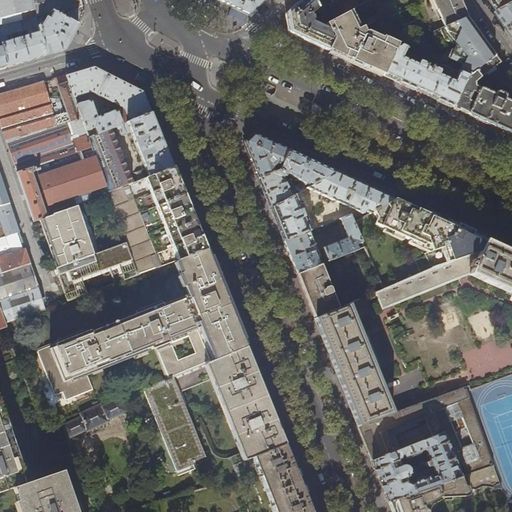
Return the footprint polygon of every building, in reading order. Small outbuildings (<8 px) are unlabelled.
[(0,0),(0,36),(7,67),(22,63),(44,56),(38,25),(36,16),(32,0),(0,0)] [(79,0),(32,0),(36,16),(50,13),(52,10),(56,12),(81,6),(80,2),(79,0)] [(223,0),(222,2),(232,6),(247,14),(248,14),(256,7),(263,0),(223,0)] [(296,36),(327,50),(332,39),(327,30),(311,22),(312,20),(312,17),(310,16),(317,9),(312,0),(300,0),(286,13),(289,33),(296,36)] [(335,18),(335,19),(334,20),(330,22),(325,25),(327,30),(332,39),(327,50),(330,52),(356,64),(383,76),(397,46),(401,44),(468,17),(460,0),(369,0),(357,6),(335,18)] [(340,0),(333,4),(329,7),(331,11),(334,16),(335,18),(357,6),(369,0),(340,0)] [(511,0),(495,0),(498,4),(499,8),(501,11),(511,5),(511,0)] [(511,33),(511,5),(501,11),(498,13),(511,33)] [(81,19),(84,14),(81,6),(56,12),(77,26),(81,19)] [(247,14),(232,6),(228,14),(239,18),(247,15),(247,14)] [(77,26),(56,12),(52,10),(50,13),(44,24),(38,25),(44,56),(47,55),(64,50),(73,34),(77,26)] [(44,24),(50,13),(36,16),(38,25),(44,24)] [(468,17),(401,44),(410,48),(440,63),(468,76),(475,71),(495,55),(491,50),(487,45),(483,40),(471,15),(468,17)] [(408,52),(410,48),(401,44),(397,46),(383,76),(410,88),(452,107),(465,79),(468,76),(440,63),(438,67),(443,69),(444,73),(447,75),(446,78),(438,75),(440,70),(430,66),(429,67),(431,69),(430,71),(425,68),(427,64),(419,60),(417,64),(402,58),(405,50),(408,52)] [(510,76),(495,55),(475,71),(480,78),(484,76),(500,84),(510,76)] [(66,76),(74,98),(92,93),(121,107),(117,113),(114,111),(100,117),(96,116),(92,103),(89,101),(77,105),(87,132),(95,129),(97,135),(151,113),(144,96),(142,92),(113,77),(94,67),(92,68),(81,71),(66,76)] [(480,78),(475,71),(468,76),(465,79),(452,107),(455,109),(467,114),(479,88),(475,86),(474,83),(480,78)] [(61,113),(56,99),(48,98),(43,82),(10,92),(0,94),(0,122),(11,157),(17,173),(92,148),(89,138),(87,132),(77,105),(74,98),(66,76),(55,79),(67,111),(61,113)] [(495,95),(479,88),(467,114),(488,124),(509,134),(511,128),(511,103),(503,99),(504,97),(504,95),(497,92),(496,93),(495,95)] [(322,108),(313,104),(310,110),(319,114),(322,108)] [(168,155),(151,113),(97,135),(89,138),(92,148),(109,193),(133,183),(114,137),(119,135),(119,136),(130,132),(149,177),(173,167),(168,155)] [(281,166),(288,150),(270,142),(253,134),(244,143),(252,164),(258,179),(279,171),(274,166),(277,164),(281,166)] [(92,148),(17,173),(25,198),(33,222),(39,220),(51,216),(51,215),(77,206),(109,195),(109,193),(92,148)] [(310,160),(288,150),(281,166),(279,171),(285,177),(288,174),(302,183),(295,186),(301,192),(308,188),(336,172),(310,160)] [(176,175),(173,167),(149,177),(133,183),(109,193),(109,195),(127,243),(138,275),(176,261),(206,250),(205,246),(176,175)] [(283,179),(285,177),(279,171),(258,179),(265,195),(270,209),(296,195),(301,192),(295,186),(290,191),(283,179)] [(365,186),(336,172),(308,188),(363,214),(363,213),(364,213),(365,213),(365,212),(366,212),(370,214),(394,199),(365,186)] [(0,206),(10,204),(3,185),(0,175),(0,206)] [(304,215),(296,195),(270,209),(274,220),(283,242),(308,232),(310,231),(307,225),(314,221),(310,212),(304,215)] [(445,222),(434,217),(399,201),(394,199),(370,214),(368,215),(376,219),(373,224),(431,250),(424,255),(431,269),(439,266),(480,252),(485,240),(478,237),(445,222)] [(15,219),(10,204),(0,206),(0,309),(5,323),(43,310),(34,284),(37,283),(35,279),(23,244),(15,219)] [(51,216),(39,220),(43,230),(51,254),(56,269),(93,255),(77,206),(51,215),(51,216)] [(364,248),(353,224),(350,216),(340,219),(347,238),(322,249),(328,262),(364,248)] [(321,264),(308,232),(283,242),(287,251),(296,274),(321,264)] [(511,252),(485,240),(480,252),(439,266),(431,269),(383,289),(374,293),(382,310),(470,275),(511,294),(511,252)] [(127,243),(93,255),(56,269),(58,276),(48,279),(49,283),(51,287),(61,284),(67,301),(86,294),(80,277),(110,267),(116,284),(138,275),(127,243)] [(173,377),(245,348),(224,295),(212,265),(206,250),(176,261),(182,274),(179,275),(185,288),(187,288),(191,298),(184,301),(184,300),(164,307),(163,304),(135,314),(136,316),(92,333),(90,329),(40,348),(56,392),(64,389),(67,397),(93,387),(87,371),(151,347),(152,349),(156,347),(169,379),(173,377)] [(338,308),(321,264),(296,274),(307,301),(311,310),(314,318),(338,308)] [(349,303),(338,308),(314,318),(316,323),(352,412),(358,427),(393,414),(349,303)] [(388,327),(405,368),(417,363),(401,322),(388,327)] [(248,356),(245,348),(173,377),(179,392),(212,379),(241,452),(228,457),(232,466),(235,464),(253,457),(284,445),(282,441),(268,404),(261,388),(248,356)] [(179,392),(173,377),(169,379),(146,388),(178,468),(205,458),(179,392)] [(448,432),(464,476),(492,466),(466,392),(464,389),(393,414),(358,427),(366,448),(371,461),(448,432)] [(63,424),(69,442),(77,439),(75,435),(86,430),(86,432),(86,433),(87,432),(90,430),(90,431),(91,430),(96,427),(96,428),(98,427),(98,426),(102,424),(102,425),(104,424),(104,423),(107,422),(108,422),(108,421),(107,420),(125,411),(120,399),(119,399),(101,406),(100,405),(79,415),(80,417),(63,424)] [(0,493),(14,489),(22,511),(74,511),(61,472),(26,485),(0,411),(0,493)] [(377,475),(383,490),(388,502),(464,476),(448,432),(371,461),(377,475)] [(310,511),(284,445),(253,457),(274,511),(310,511)] [(427,511),(431,504),(444,497),(463,496),(466,496),(467,495),(469,493),(469,489),(468,488),(470,487),(471,490),(474,490),(482,486),(489,486),(495,489),(500,488),(492,466),(464,476),(388,502),(389,506),(391,511),(427,511)]
